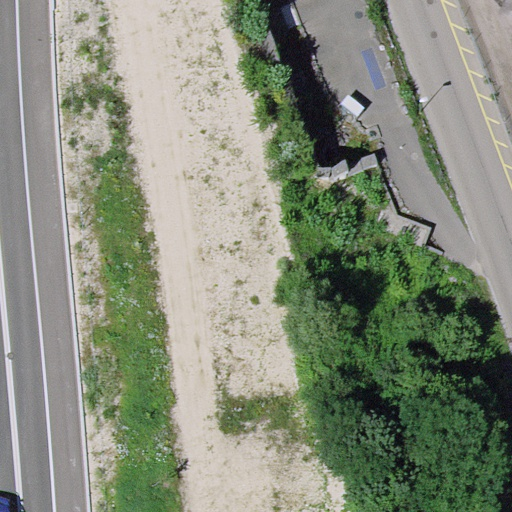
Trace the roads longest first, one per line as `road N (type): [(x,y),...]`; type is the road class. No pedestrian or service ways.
road 1 (trunk): [(18,511),(17,0)]
road 2 (residential): [(511,253),(425,0)]
